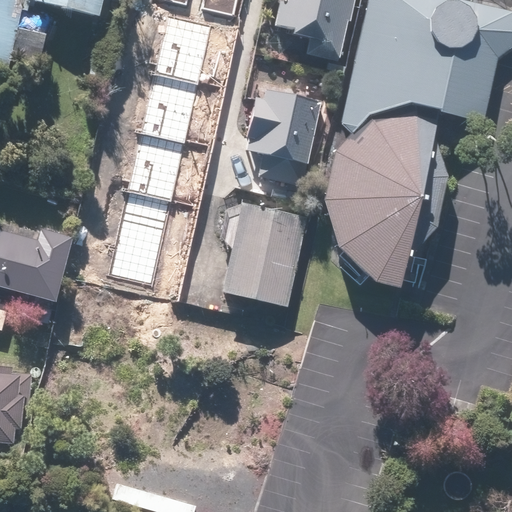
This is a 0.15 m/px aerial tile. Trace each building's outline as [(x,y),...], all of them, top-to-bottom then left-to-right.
[(42,38),(13,30),(21,1),(16,0),(0,0),(0,71),(2,72),(6,59),(35,66),(42,38)] [(33,0),(32,4),(94,21),(99,0),(33,0)] [(148,0),(141,21),(190,37),(179,68),(164,62),(150,102),(203,120),(230,40),(223,37),(235,0),(148,0)] [(278,0),(271,29),(289,34),(287,43),(305,48),(303,57),(332,65),(348,0),(278,0)] [(511,17),(510,16),(444,0),(364,0),(340,101),(334,128),(345,138),(328,158),(316,209),(331,256),(368,289),(393,294),(431,117),(480,127),(494,61),(511,47),(511,17)] [(250,95),(243,140),(251,142),(244,183),(301,193),(316,106),(250,95)] [(282,309),(300,222),(237,209),(219,296),(282,309)] [(0,290),(51,304),(68,239),(37,231),(34,246),(0,236),(0,290)] [(0,442),(9,443),(9,431),(18,431),(21,399),(12,399),(13,379),(0,377),(0,442)] [(112,484),(108,499),(151,511),(195,511),(196,509),(112,484)]
